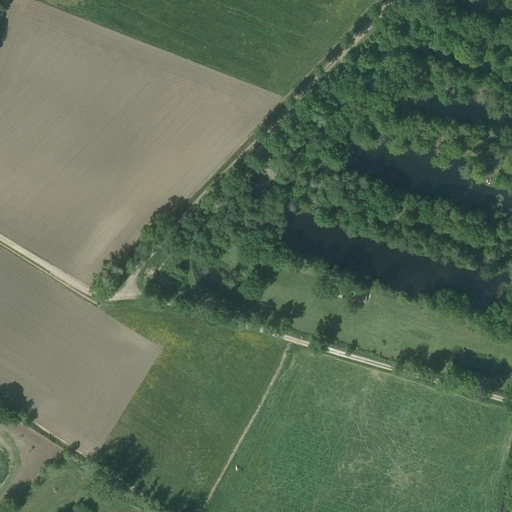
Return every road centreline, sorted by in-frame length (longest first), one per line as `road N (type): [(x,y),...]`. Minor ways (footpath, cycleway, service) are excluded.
road 1 (track): [(389,0),(105,297)]
road 2 (track): [(105,297),(98,300),(0,238)]
